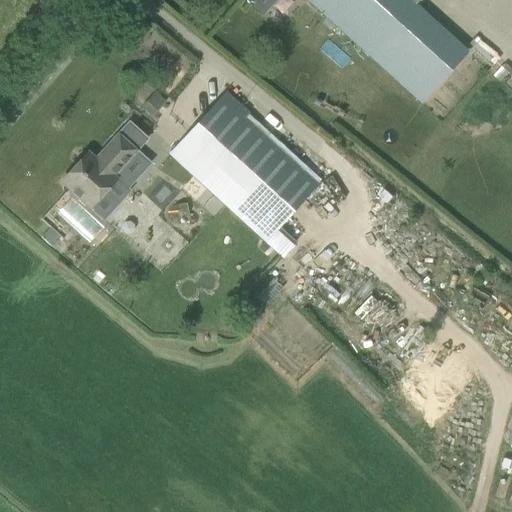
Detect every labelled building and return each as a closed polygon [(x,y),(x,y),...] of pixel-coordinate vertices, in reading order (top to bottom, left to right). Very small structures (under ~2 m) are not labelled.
[(246,0),(250,3),(251,2),(262,12),(273,0),(307,0),(305,2),(378,68),(383,62),(424,99),(454,66),(468,52),(424,12),(421,16),(417,13),(420,9),(415,6),(420,0),(246,0)] [(165,102),(155,92),(141,107),(151,116),(165,102)] [(320,178),(328,170),(264,114),(256,122),(239,107),(224,94),(169,154),(184,168),(251,226),(242,238),(256,251),(278,227),(320,178)] [(89,208),(103,222),(130,192),(116,178),(112,175),(135,151),(117,135),(95,160),(87,153),(61,182),(89,208)] [(383,190),(377,197),(385,204),(391,197),(383,190)] [(49,227),(39,238),(50,248),(60,237),(49,227)] [(242,287),(264,275),(251,252),(229,264),(242,287)]
